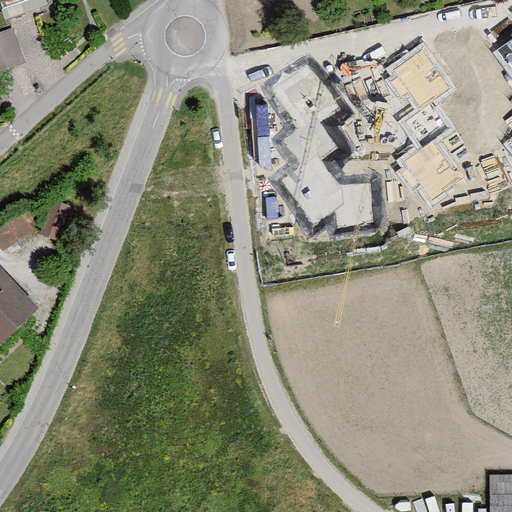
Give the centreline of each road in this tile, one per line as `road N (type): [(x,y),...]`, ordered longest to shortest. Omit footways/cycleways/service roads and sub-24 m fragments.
road 1 (unclassified): [(185,36),(222,82),(261,350),(290,420),(331,475),(374,511)]
road 2 (unclassified): [(185,36),(42,408),(0,483)]
road 3 (residential): [(185,36),(115,44),(0,145)]
